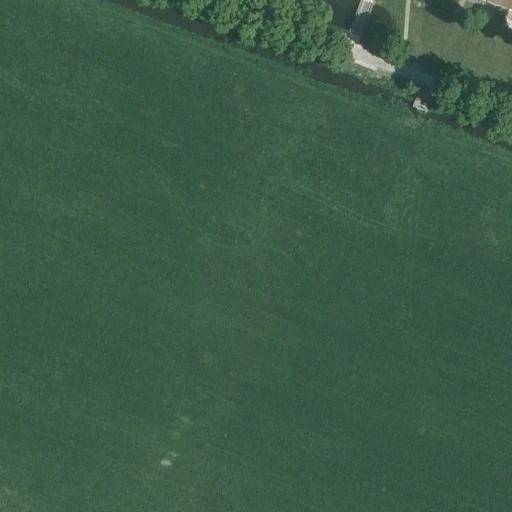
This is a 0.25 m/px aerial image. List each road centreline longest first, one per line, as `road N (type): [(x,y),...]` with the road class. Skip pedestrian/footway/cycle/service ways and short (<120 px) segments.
road 1 (track): [(511,114),(353,58),(366,0)]
road 2 (track): [(353,58),(208,0)]
